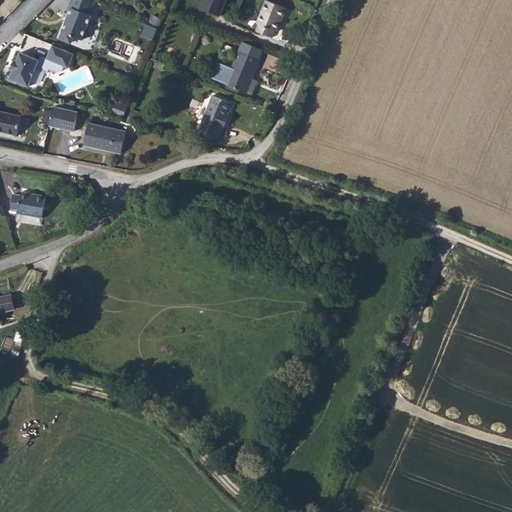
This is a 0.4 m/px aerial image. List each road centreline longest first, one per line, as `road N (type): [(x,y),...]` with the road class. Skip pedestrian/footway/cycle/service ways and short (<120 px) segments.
road 1 (track): [(44,249),(51,268),(28,363),(43,377),(159,418),(262,511)]
road 2 (track): [(511,259),(248,158)]
road 3 (unclassified): [(120,177),(144,180),(197,160),(258,154),(304,61)]
road 4 (unclassified): [(120,177),(114,203),(93,226),(0,265)]
road 5 (unclassified): [(0,155),(120,177)]
